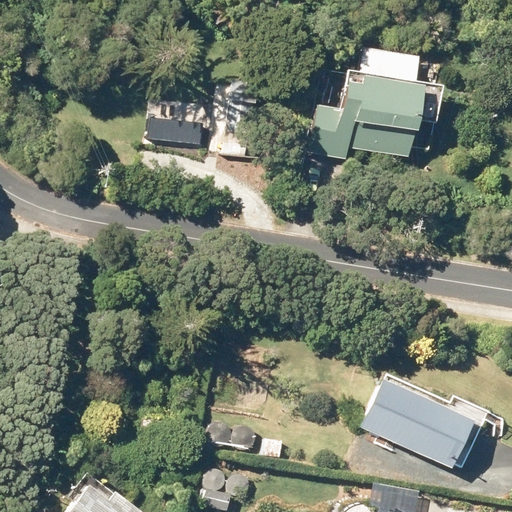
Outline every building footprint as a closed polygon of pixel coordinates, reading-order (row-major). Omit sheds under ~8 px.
[(472,45),(490,50),(492,40),(475,35),(472,45)] [(311,105),(303,153),(343,159),(345,147),(405,157),(409,132),(413,132),(421,85),(412,83),(416,56),(361,46),(354,84),(342,82),(338,110),(311,105)] [(227,80),(222,145),(244,147),(250,82),(227,80)] [(376,436),(373,442),(391,450),(394,444),(449,469),(470,422),(379,381),(357,428),(376,436)] [(138,438),(163,440),(164,421),(139,419),(138,438)] [(252,426),(207,420),(204,447),(248,452),(252,426)] [(260,455),(277,457),(278,440),(261,439),(260,455)] [(416,511),(418,491),(392,487),(373,484),(370,504),(381,508),(378,511),(416,511)] [(64,511),(136,511),(111,493),(105,502),(84,486),(64,511)] [(203,489),(197,511),(212,511),(213,508),(223,511),(227,495),(203,489)]
